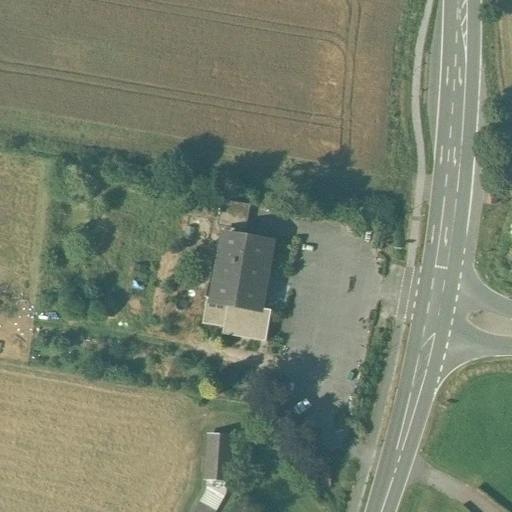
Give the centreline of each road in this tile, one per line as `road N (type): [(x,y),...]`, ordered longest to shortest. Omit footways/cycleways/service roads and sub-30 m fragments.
road 1 (secondary): [(433,310),(452,177),(460,0)]
road 2 (secondary): [(433,310),(381,511)]
